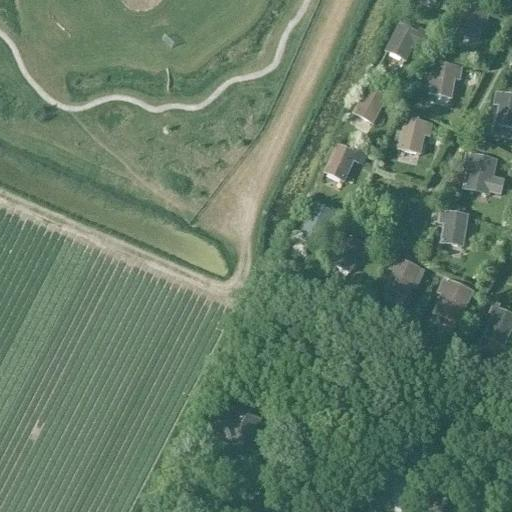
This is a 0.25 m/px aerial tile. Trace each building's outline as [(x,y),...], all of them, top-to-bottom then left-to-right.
[(450,40),(459,42),(479,45),(483,25),(488,26),(489,13),(463,9),(459,26),(453,25),(450,40)] [(414,50),(431,59),(433,54),(440,42),(420,32),(418,36),(399,27),(385,56),(405,66),(414,50)] [(423,90),(430,92),(428,99),(452,103),(456,84),(460,84),(462,71),(434,66),(433,79),(426,78),(423,90)] [(384,108),(391,111),(398,101),(388,96),(385,100),(367,90),(352,118),(373,129),(384,108)] [(498,109),(495,129),(511,131),(511,98),(496,96),(493,108),(498,109)] [(425,141),(430,141),(432,128),(405,122),(397,154),(420,159),(425,141)] [(344,187),(354,166),(361,168),(365,157),(357,153),(356,157),(337,149),(323,177),(344,187)] [(467,173),(462,194),(489,200),(490,197),(501,199),(505,184),(493,181),(497,165),(466,158),(462,172),(467,173)] [(332,228),(335,230),(340,219),(313,207),(298,238),(322,248),(332,228)] [(443,228),(440,248),(464,251),(469,219),(440,215),(438,228),(443,228)] [(363,248),(339,236),(324,266),(349,277),(359,259),(362,262),(367,251),(363,249),(363,248)] [(396,272),(388,291),(407,299),(410,291),(416,293),(424,275),(394,262),(391,270),(396,272)] [(458,329),(473,296),(443,282),(438,294),(442,296),(432,318),(458,329)] [(493,319),(484,340),(505,350),(511,333),(511,318),(499,313),(500,309),(493,306),(488,317),(493,319)] [(222,395),(218,406),(222,408),(219,416),(227,420),(221,433),(223,443),(238,450),(237,451),(242,453),(243,452),(249,454),(261,424),(231,411),(227,409),(231,399),(222,395)] [(388,503),(385,511),(403,511),(411,496),(419,499),(422,491),(383,475),(381,479),(379,478),(377,483),(379,485),(376,491),(384,494),(388,503)]
